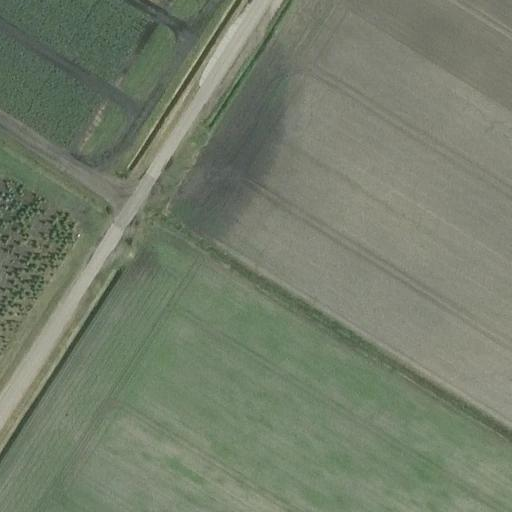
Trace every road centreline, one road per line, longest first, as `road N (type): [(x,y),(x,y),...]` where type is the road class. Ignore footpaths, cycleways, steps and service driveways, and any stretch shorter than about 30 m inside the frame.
road 1 (unclassified): [(0,410),(262,0)]
road 2 (track): [(131,205),(0,122)]
